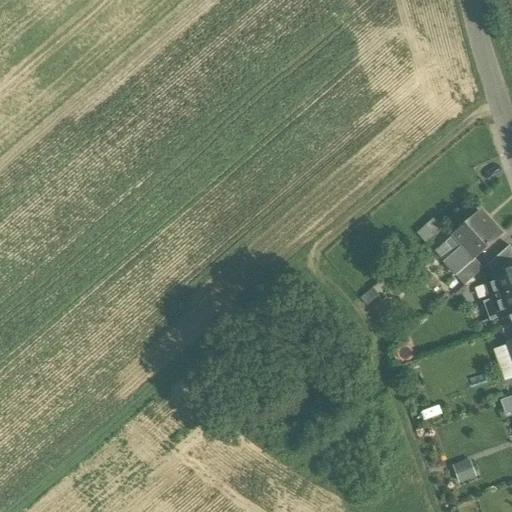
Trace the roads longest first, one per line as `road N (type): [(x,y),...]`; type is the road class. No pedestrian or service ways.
road 1 (track): [(18,511),(501,94)]
road 2 (residential): [(511,124),(478,0)]
